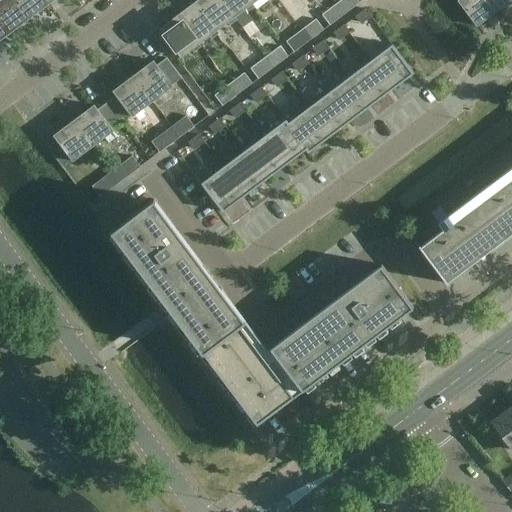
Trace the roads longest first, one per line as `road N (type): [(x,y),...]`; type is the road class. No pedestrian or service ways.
road 1 (residential): [(224,274),(511,59)]
road 2 (tertiary): [(198,511),(0,249)]
road 3 (residential): [(272,451),(511,265)]
road 4 (tertiary): [(274,511),(426,404)]
road 5 (residential): [(0,101),(135,0)]
